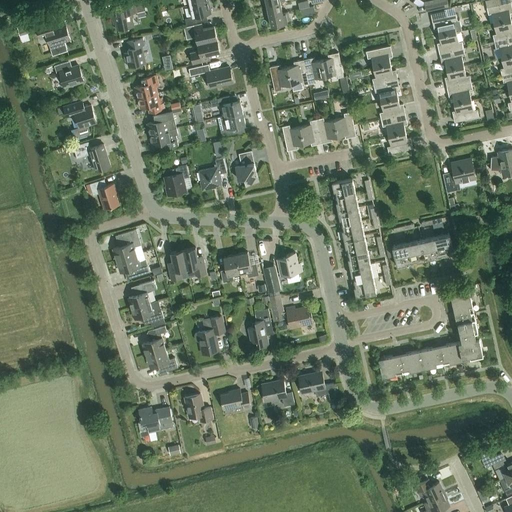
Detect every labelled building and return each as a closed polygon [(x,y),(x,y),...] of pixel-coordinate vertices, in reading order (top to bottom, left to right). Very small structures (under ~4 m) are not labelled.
[(143,0),(136,0),(131,1),(116,4),(117,11),(116,11),(117,15),(112,16),(114,24),(116,24),(117,30),(134,26),(131,12),(146,9),(143,0)] [(430,0),(424,1),(426,11),(449,6),(447,0),(430,0)] [(192,17),(189,18),(185,19),(186,25),(204,21),(203,15),(211,13),(209,1),(189,5),(192,17)] [(269,13),(269,16),(283,13),(282,13),(283,13),(280,2),(265,5),(266,13),(269,13)] [(492,13),(494,24),(511,20),(510,13),(511,12),(511,6),(511,2),(487,7),(488,14),(492,13)] [(300,9),(301,14),(302,16),(315,13),(314,6),(300,9)] [(456,32),(462,31),(459,20),(458,20),(456,14),(447,16),(446,9),(430,13),(432,19),(434,30),(438,29),(439,36),(456,32)] [(288,12),(283,13),(282,13),(283,13),(269,16),(272,26),(290,22),(288,12)] [(511,23),(511,20),(494,24),(496,34),(493,35),(494,41),(511,37),(511,23)] [(67,48),(65,41),(70,39),(66,25),(53,29),(51,22),(37,26),(41,38),(47,36),(52,53),(67,48)] [(38,30),(35,24),(26,27),(25,23),(17,25),(21,39),(27,37),(26,34),(38,30)] [(198,43),(217,39),(214,26),(199,30),(198,24),(184,27),(187,39),(196,37),(198,43)] [(459,42),(456,32),(439,36),(441,42),(437,43),(439,53),(464,48),(462,41),(459,42)] [(511,37),(494,41),(496,48),(499,47),(501,58),(511,55),(511,37)] [(128,48),(129,52),(124,53),(126,62),(128,61),(129,67),(146,63),(142,46),(144,46),(143,38),(127,41),(129,48),(128,48)] [(193,64),(206,61),(205,55),(220,52),(217,39),(198,43),(199,50),(190,52),(193,64)] [(371,57),(374,68),(391,64),(389,57),(393,56),(390,46),(366,51),(368,58),(371,57)] [(465,55),(464,48),(439,53),(442,64),(445,63),(447,70),(464,66),(462,56),(465,55)] [(322,59),(326,77),(336,75),(337,78),(344,76),(338,52),(328,54),(328,58),(322,59)] [(511,55),(501,58),(504,68),(500,69),(502,75),(511,73),(511,55)] [(314,57),(304,60),(309,84),(316,82),(315,79),(326,77),(322,59),(315,61),(314,57)] [(65,87),(84,81),(79,65),(72,67),(70,60),(54,65),(59,80),(61,81),(62,80),(65,87)] [(294,65),(288,67),(291,84),(302,82),(302,85),(309,84),(304,60),(294,62),(294,65)] [(392,70),(391,64),(374,68),(376,78),(372,79),(374,85),(398,80),(396,70),(392,70)] [(229,66),(204,72),(203,65),(189,69),(190,76),(207,72),(210,88),(233,82),(229,66)] [(281,86),(291,84),(288,67),(281,68),(280,65),(270,67),(275,91),(282,90),(281,86)] [(466,76),(464,66),(447,70),(448,76),(445,77),(447,87),(471,82),(470,75),(466,76)] [(511,73),(502,75),(503,82),(507,81),(509,92),(511,90),(511,73)] [(143,84),(135,86),(138,97),(157,93),(156,87),(159,86),(156,75),(141,78),(143,84)] [(400,90),(398,80),(374,85),(375,92),(379,91),(381,102),(398,98),(397,91),(400,90)] [(473,89),(471,82),(447,87),(449,98),(453,97),(454,104),(471,100),(469,90),(473,89)] [(348,85),(341,86),(343,95),(350,93),(349,91),(348,85)] [(165,109),(162,98),(159,98),(157,93),(138,97),(140,108),(148,106),(150,113),(165,109)] [(501,101),(499,94),(493,96),(495,103),(501,101)] [(240,100),(231,102),(229,96),(210,101),(212,107),(221,105),(223,116),(243,112),(240,100)] [(39,101),(38,102),(40,103),(43,105),(46,100),(42,97),(39,101)] [(400,104),(398,98),(381,102),(383,112),(380,113),(381,119),(405,114),(403,104),(400,104)] [(75,115),(79,127),(74,129),(77,138),(91,133),(88,125),(97,122),(91,105),(84,107),(82,100),(63,106),(67,117),(75,115)] [(471,100),(454,104),(456,110),(452,111),(454,122),(479,116),(477,109),(474,110),(471,100)] [(147,123),(150,134),(177,128),(176,127),(175,122),(173,115),(182,113),(181,107),(172,109),(172,111),(154,115),(155,122),(147,123)] [(201,111),(194,113),(196,121),(203,120),(201,111)] [(236,127),(246,125),(243,112),(223,116),(226,129),(221,130),(222,136),(238,133),(236,127)] [(335,119),(338,136),(345,135),(346,138),(356,136),(351,112),(344,113),(345,117),(335,119)] [(408,124),(405,114),(381,119),(383,126),(386,125),(389,136),(406,132),(404,125),(408,124)] [(324,117),(317,119),(322,143),(332,141),(332,137),(338,136),(335,119),(324,121),(324,117)] [(311,124),(301,126),(304,143),(311,142),(312,145),(322,143),(317,119),(310,120),(311,124)] [(298,145),(304,143),(301,126),(290,128),(290,125),(282,126),(288,151),(298,148),(298,145)] [(150,134),(152,145),(160,143),(161,149),(179,145),(176,134),(178,134),(177,128),(150,134)] [(205,131),(198,133),(199,140),(207,139),(205,131)] [(406,132),(389,136),(391,146),(387,146),(389,154),(413,148),(411,138),(407,138),(406,132)] [(95,170),(111,165),(104,144),(91,148),(89,141),(73,146),(77,158),(90,154),(95,170)] [(491,167),(502,170),(503,175),(511,173),(511,149),(498,152),(499,156),(492,157),(491,157),(491,167)] [(242,165),(236,167),(238,179),(245,178),(246,184),(259,181),(252,150),(239,153),(242,165)] [(211,187),(221,185),(221,181),(222,181),(221,174),(227,172),(223,158),(215,160),(217,167),(199,171),(202,181),(201,181),(202,190),(211,188),(211,187)] [(459,182),(475,179),(471,158),(451,162),(454,173),(443,175),(447,191),(460,188),(459,182)] [(164,177),(166,186),(165,186),(168,195),(187,190),(184,178),(190,177),(187,164),(178,166),(180,173),(164,177)] [(332,182),(334,189),(335,197),(356,192),(353,178),(332,182)] [(89,193),(93,192),(94,195),(99,193),(104,209),(120,204),(116,192),(117,191),(114,183),(106,186),(104,179),(86,185),(89,193)] [(369,200),(373,199),(369,179),(364,180),(369,200)] [(359,206),(357,199),(356,192),(335,197),(338,211),(359,206)] [(453,197),(448,199),(451,210),(460,208),(459,203),(455,204),(453,197)] [(362,221),(360,214),(359,206),(338,211),(341,225),(362,221)] [(375,228),(379,228),(375,207),(370,208),(375,228)] [(442,222),(442,217),(421,222),(422,226),(442,222)] [(365,235),(363,228),(362,221),(341,225),(344,239),(365,235)] [(414,228),(413,224),(413,223),(393,228),(394,232),(414,228)] [(113,248),(117,260),(137,254),(134,247),(141,245),(138,233),(124,237),(127,244),(113,248)] [(454,254),(450,233),(436,236),(440,257),(454,254)] [(368,249),(366,242),(365,235),(344,239),(347,253),(368,249)] [(381,257),(385,256),(381,236),(376,237),(381,257)] [(436,236),(428,238),(421,240),(426,260),(440,257),(436,236)] [(421,240),(414,241),(407,243),(411,263),(426,260),(421,240)] [(407,243),(400,244),(393,246),(397,266),(411,263),(407,243)] [(204,259),(198,260),(196,247),(183,250),(187,268),(189,277),(196,275),(207,273),(204,259)] [(371,263),(369,256),(368,249),(347,253),(350,268),(371,263)] [(187,268),(183,250),(171,252),(174,266),(168,267),(171,280),(184,278),(189,277),(187,268)] [(236,254),(240,272),(247,271),(248,277),(259,275),(256,263),(250,264),(248,252),(236,254)] [(281,276),(287,275),(289,283),(300,280),(299,272),(302,271),(301,263),(298,263),(296,252),(286,254),(287,257),(277,259),(281,276)] [(137,254),(117,260),(121,272),(134,268),(137,276),(150,272),(146,259),(139,261),(137,254)] [(233,274),(240,272),(236,254),(224,257),(227,269),(221,270),(223,282),(234,280),(233,274)] [(374,278),(372,270),(371,263),(350,268),(353,282),(374,278)] [(263,267),(269,292),(281,289),(275,264),(263,267)] [(387,264),(382,265),(386,285),(391,284),(387,264)] [(377,292),(375,285),(374,278),(353,282),(356,296),(377,292)] [(150,302),(147,292),(157,289),(154,280),(139,284),(142,293),(129,297),(132,308),(150,302)] [(259,292),(266,290),(265,283),(258,285),(259,292)] [(483,356),(472,304),(469,292),(451,296),(461,341),(379,359),(383,377),(483,356)] [(270,301),(274,320),(283,318),(282,313),(285,312),(281,293),(269,296),(269,295),(262,296),(263,303),(270,301)] [(135,319),(143,316),(145,324),(151,322),(152,326),(165,322),(158,300),(150,302),(132,308),(135,319)] [(290,327),(313,322),(310,306),(295,309),(295,306),(286,308),(290,327)] [(260,345),(269,344),(264,322),(271,321),(268,308),(255,311),(257,321),(255,321),(256,326),(248,327),(251,342),(259,341),(260,345)] [(205,330),(198,332),(196,332),(195,334),(196,340),(198,341),(200,340),(203,353),(219,350),(215,333),(218,332),(225,331),(221,316),(203,320),(205,330)] [(165,325),(153,329),(149,330),(148,332),(149,337),(151,338),(152,340),(143,343),(147,355),(166,349),(161,333),(167,331),(165,325)] [(166,349),(147,355),(150,367),(158,364),(161,374),(167,372),(167,371),(178,367),(175,357),(169,359),(166,349)] [(330,399),(337,397),(336,395),(334,386),(334,383),(323,385),(320,371),(300,376),(304,392),(315,390),(316,396),(329,393),(330,399)] [(284,405),(295,403),(292,392),(286,393),(283,379),(262,384),(265,400),(282,397),(284,405)] [(244,410),(252,408),(248,392),(241,393),(240,388),(233,390),(233,392),(221,394),(224,409),(243,405),(244,410)] [(201,421),(213,418),(211,407),(204,408),(200,393),(185,397),(190,418),(199,416),(201,421)] [(139,409),(141,421),(139,422),(141,433),(148,432),(161,429),(161,428),(173,426),(172,420),(170,407),(152,410),(152,407),(139,409)] [(257,416),(250,418),(252,428),(259,426),(257,416)] [(215,435),(206,437),(207,444),(216,442),(215,435)] [(179,444),(168,446),(170,454),(181,452),(179,444)] [(492,463),(487,451),(480,454),(485,466),(492,463)] [(493,464),(500,480),(506,477),(511,473),(511,461),(508,464),(505,458),(493,464)] [(507,495),(511,492),(511,473),(506,477),(508,482),(502,485),(507,495)] [(418,491),(420,496),(425,494),(428,501),(444,493),(439,481),(431,485),(428,479),(415,485),(418,491)] [(400,493),(409,489),(406,482),(397,486),(400,493)] [(426,509),(421,511),(443,511),(442,509),(450,505),(444,493),(428,501),(423,503),(426,509)]
